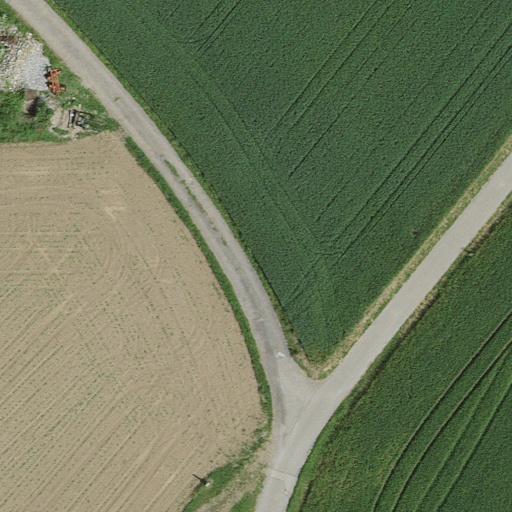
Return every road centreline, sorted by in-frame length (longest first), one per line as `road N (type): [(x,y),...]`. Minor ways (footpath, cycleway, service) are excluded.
road 1 (track): [(214,511),(310,428),(221,232),(115,93),(26,0)]
road 2 (unclassified): [(511,173),(310,428),(273,511)]
